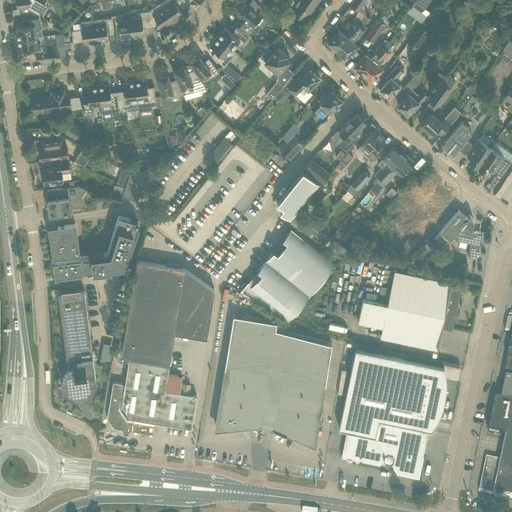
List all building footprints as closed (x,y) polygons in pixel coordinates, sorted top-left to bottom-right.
[(48,6),(36,0),(16,0),(17,8),(25,7),(42,17),(48,6)] [(181,11),(187,4),(182,0),(164,0),(160,3),(173,22),(177,20),(177,19),(183,14),(181,11)] [(318,0),(296,0),(291,8),(305,19),(318,0)] [(353,0),(350,5),(358,11),(354,20),(342,32),(339,29),(328,41),(336,49),(359,25),(358,24),(363,16),(364,14),(374,0),(353,0)] [(429,0),(414,0),(411,5),(421,12),(429,0)] [(173,22),(160,3),(150,10),(147,11),(148,16),(149,24),(148,24),(149,27),(160,25),(162,28),(168,24),(169,25),(173,22)] [(262,16),(254,10),(255,8),(255,6),(253,4),(251,4),(250,5),(248,7),(244,4),(236,13),(241,17),(239,19),(234,24),(248,36),(251,32),(249,31),(253,27),(262,16)] [(143,24),(148,24),(149,24),(148,16),(147,11),(136,12),(136,17),(130,18),(132,38),(139,37),(139,36),(144,35),(143,24)] [(132,38),(130,18),(129,13),(122,14),(111,15),(111,17),(113,28),(119,28),(120,38),(126,37),(126,39),(132,38)] [(364,29),(363,28),(369,18),(364,14),(363,16),(358,24),(359,25),(336,49),(345,57),(356,45),(353,42),(364,29)] [(114,34),(113,28),(111,17),(93,20),(96,43),(101,42),(101,41),(108,40),(108,34),(114,34)] [(39,18),(32,19),(22,20),(26,20),(26,26),(16,28),(16,33),(15,33),(15,39),(36,37),(35,30),(40,30),(39,18)] [(373,43),(386,24),(378,19),(365,37),(373,43)] [(96,43),(93,20),(80,21),(81,29),(71,30),(71,32),(73,42),(83,41),(83,43),(91,42),(91,44),(96,43)] [(428,32),(426,31),(419,26),(407,43),(416,49),(428,32)] [(248,38),(243,34),(235,28),(237,30),(233,35),(225,28),(222,32),(220,31),(216,36),(232,49),(236,44),(240,47),(248,38)] [(64,43),(63,36),(63,33),(55,34),(56,37),(57,47),(64,46),(64,43)] [(228,54),(232,49),(216,36),(212,41),(213,42),(210,46),(218,53),(214,58),(212,55),(211,56),(219,62),(224,67),(232,57),(228,54)] [(41,50),(40,43),(37,43),(36,37),(15,39),(16,46),(18,46),(19,51),(31,49),(31,51),(41,50)] [(511,39),(510,38),(502,49),(511,56),(511,39)] [(361,58),(354,65),(362,73),(384,48),(380,44),(374,51),(370,47),(365,53),(361,58)] [(267,59),(264,61),(271,68),(278,74),(277,79),(266,93),(273,98),(275,96),(287,81),(293,73),(285,66),(290,60),(286,56),(287,55),(278,46),(275,50),(274,50),(273,51),(273,52),(267,59)] [(389,52),(387,51),(384,48),(362,73),(365,76),(365,78),(367,80),(369,79),(370,80),(377,73),(382,68),(378,65),(389,52)] [(218,71),(214,66),(208,58),(210,61),(205,64),(198,55),(195,58),(195,59),(189,63),(196,72),(201,79),(207,75),(209,78),(218,71)] [(403,71),(396,65),(384,78),(387,80),(379,89),(388,97),(400,85),(395,80),(403,71)] [(180,68),(173,72),(178,82),(182,90),(184,94),(200,90),(201,92),(207,90),(204,84),(201,79),(196,72),(188,76),(183,66),(179,68),(180,68)] [(308,90),(312,85),(319,77),(310,68),(302,77),(299,75),(288,88),(294,94),(304,102),(312,93),(308,90)] [(178,82),(170,84),(167,73),(163,75),(156,77),(161,97),(168,95),(170,99),(184,94),(182,90),(178,82)] [(237,73),(233,78),(237,82),(242,76),(237,73)] [(436,107),(450,89),(456,80),(449,75),(442,84),(435,93),(429,102),(436,107)] [(141,79),(134,80),(137,100),(138,109),(147,108),(153,107),(156,107),(155,96),(154,86),(153,87),(153,90),(148,90),(146,80),(141,81),(141,79)] [(435,93),(442,84),(435,79),(429,88),(435,93)] [(124,94),(117,94),(119,108),(119,112),(123,111),(129,110),(138,109),(137,100),(134,80),(128,81),(128,82),(123,83),(124,94)] [(119,108),(117,94),(111,95),(109,85),(104,85),(104,84),(97,85),(100,105),(107,104),(107,109),(119,108)] [(93,106),(100,105),(97,85),(91,85),(91,87),(86,88),(87,98),(80,99),(79,96),(78,96),(86,126),(92,125),(93,116),(94,116),(94,111),(93,106)] [(511,104),(511,85),(511,86),(503,98),(511,104)] [(52,96),(32,99),(34,113),(44,112),(54,110),(54,112),(59,111),(67,110),(67,108),(70,108),(70,104),(69,94),(65,94),(64,90),(51,91),(52,96)] [(317,101),(310,108),(312,109),(317,113),(321,109),(327,114),(326,115),(327,115),(341,99),(340,98),(340,97),(338,95),(336,95),(332,90),(326,96),(323,94),(317,101)] [(415,110),(421,102),(427,96),(422,90),(415,98),(409,93),(404,98),(398,105),(407,114),(413,108),(415,110)] [(472,95),(467,101),(472,105),(477,98),(472,95)] [(222,104),(217,110),(222,114),(227,108),(222,104)] [(441,121),(431,112),(426,118),(419,125),(431,135),(436,130),(440,134),(456,118),(460,112),(454,106),(445,117),(441,121)] [(358,113),(356,112),(339,131),(346,137),(339,146),(347,152),(365,130),(360,126),(365,120),(364,119),(365,117),(359,112),(358,113)] [(448,130),(442,136),(445,144),(455,152),(458,149),(466,139),(471,133),(467,130),(469,128),(461,121),(459,123),(454,129),(451,132),(448,130)] [(71,128),(67,134),(75,139),(77,135),(81,129),(74,124),(71,128)] [(385,138),(379,133),(378,132),(379,131),(377,129),(376,130),(375,129),(360,145),(357,149),(357,152),(361,155),(363,155),(368,151),(372,155),(366,160),(366,163),(368,165),(378,154),(385,147),(381,143),(385,138)] [(290,159),(304,144),(291,133),(278,147),(290,159)] [(219,162),(233,145),(224,137),(213,151),(217,154),(214,158),(219,162)] [(67,147),(63,147),(62,139),(41,141),(41,148),(39,148),(40,159),(54,158),(55,160),(68,158),(67,147)] [(477,167),(491,147),(495,142),(490,139),(486,144),(478,139),(472,147),(467,155),(470,157),(468,161),(477,167)] [(382,167),(375,174),(378,177),(379,178),(382,175),(383,176),(402,155),(393,146),(387,154),(382,159),(378,163),(382,167)] [(491,147),(477,167),(487,174),(489,170),(492,173),(494,171),(501,176),(511,161),(504,156),(500,154),(491,147)] [(113,152),(114,161),(122,160),(121,151),(113,152)] [(345,165),(352,156),(347,152),(340,161),(345,165)] [(374,184),(370,189),(371,190),(375,194),(385,184),(396,172),(400,175),(411,163),(402,155),(383,176),(382,175),(379,178),(374,184)] [(68,159),(65,159),(55,160),(56,167),(41,169),(43,184),(63,181),(62,173),(70,172),(68,159)] [(129,173),(123,169),(117,166),(115,165),(110,178),(125,185),(129,173)] [(328,174),(317,166),(310,174),(321,183),(328,174)] [(290,220),(319,184),(303,170),(277,203),(283,207),(280,211),(289,219),(290,220)] [(351,184),(347,190),(353,195),(358,190),(370,177),(363,170),(351,184)] [(137,201),(147,171),(129,174),(122,196),(137,201)] [(411,183),(393,203),(396,205),(396,204),(401,208),(406,201),(404,199),(409,192),(418,199),(420,197),(429,205),(422,214),(427,217),(433,210),(434,211),(438,206),(436,204),(442,197),(438,194),(434,190),(431,188),(434,185),(426,179),(425,178),(417,188),(411,183)] [(78,185),(75,186),(75,192),(70,193),(69,186),(46,189),(46,190),(47,190),(48,199),(49,214),(64,212),(64,213),(67,212),(70,211),(70,208),(80,206),(85,200),(82,197),(86,189),(78,185)] [(121,195),(124,188),(114,185),(112,192),(121,195)] [(482,232),(477,231),(476,231),(475,231),(474,232),(471,230),(472,228),(473,226),(474,225),(474,223),(473,221),(473,219),(472,217),(470,215),(468,214),(466,216),(458,209),(452,217),(435,238),(445,247),(453,237),(457,240),(470,243),(468,257),(477,259),(482,232)] [(126,268),(139,227),(133,225),(135,220),(118,215),(107,252),(94,254),(94,258),(92,258),(92,254),(85,255),(85,259),(83,259),(82,256),(79,256),(75,224),(57,226),(57,225),(48,226),(49,235),(50,235),(53,256),(51,256),(53,264),(54,264),(56,277),(81,274),(81,272),(96,270),(96,272),(126,268)] [(424,220),(420,224),(426,229),(430,225),(424,220)] [(350,223),(348,226),(348,230),(351,232),(355,232),(358,229),(357,225),(354,223),(350,223)] [(306,224),(301,231),(312,239),(317,232),(306,224)] [(290,229),(284,237),(283,238),(286,241),(277,253),(273,250),(266,259),(265,259),(265,260),(257,269),(261,272),(252,284),(248,281),(242,289),(242,288),(240,290),(288,321),(334,263),(291,228),(290,228),(290,229)] [(326,236),(321,242),(325,245),(330,239),(326,236)] [(168,373),(174,332),(207,338),(214,290),(185,269),(137,261),(124,340),(120,339),(116,359),(128,361),(125,384),(113,382),(113,383),(112,392),(111,392),(109,402),(110,402),(109,410),(108,409),(107,415),(108,415),(108,418),(107,417),(107,418),(107,419),(108,419),(114,426),(113,427),(114,428),(114,427),(117,427),(117,428),(123,429),(122,433),(128,434),(129,430),(134,431),(134,430),(141,431),(141,432),(152,434),(154,422),(191,428),(197,396),(179,393),(181,383),(182,375),(168,373)] [(451,283),(442,281),(394,271),(387,304),(363,299),(358,322),(382,327),(380,337),(437,349),(442,326),(452,328),(460,287),(451,285),(451,283)] [(61,289),(53,290),(54,297),(58,297),(67,363),(67,367),(67,368),(66,368),(66,369),(65,370),(64,371),(64,372),(63,372),(62,372),(61,373),(61,374),(62,375),(62,376),(62,377),(62,378),(62,379),(62,380),(62,381),(62,382),(62,383),(63,384),(63,385),(63,386),(64,387),(64,388),(65,388),(65,389),(65,390),(66,390),(67,391),(67,392),(68,392),(68,393),(69,393),(70,394),(71,394),(72,395),(73,395),(74,396),(75,396),(76,396),(77,396),(78,397),(79,397),(80,397),(81,396),(82,396),(83,396),(84,396),(85,396),(85,395),(86,395),(87,395),(88,394),(89,393),(90,393),(90,392),(91,392),(91,391),(92,390),(93,389),(93,388),(94,387),(94,386),(95,385),(95,384),(95,383),(95,382),(95,381),(96,380),(96,379),(95,378),(95,377),(93,359),(91,360),(91,357),(93,356),(84,291),(81,291),(80,286),(61,289)] [(233,315),(225,366),(215,424),(216,424),(216,426),(259,422),(260,419),(262,420),(264,422),(271,423),(273,422),(275,422),(275,424),(314,442),(315,440),(316,440),(332,344),(275,329),(276,322),(233,315)] [(486,458),(479,491),(494,495),(494,498),(502,500),(503,496),(511,498),(511,332),(506,360),(511,361),(511,375),(511,379),(505,378),(500,399),(495,398),(488,433),(493,435),(505,437),(500,461),(486,458)] [(341,419),(339,429),(347,430),(341,457),(345,458),(354,459),(356,462),(361,459),(362,461),(379,464),(384,461),(385,462),(390,463),(391,462),(393,465),(392,465),(397,472),(418,477),(423,454),(428,430),(428,429),(430,418),(437,419),(437,420),(441,412),(443,402),(444,401),(444,398),(446,386),(446,379),(445,379),(445,380),(438,378),(441,368),(441,367),(433,365),(356,349),(341,419)]
